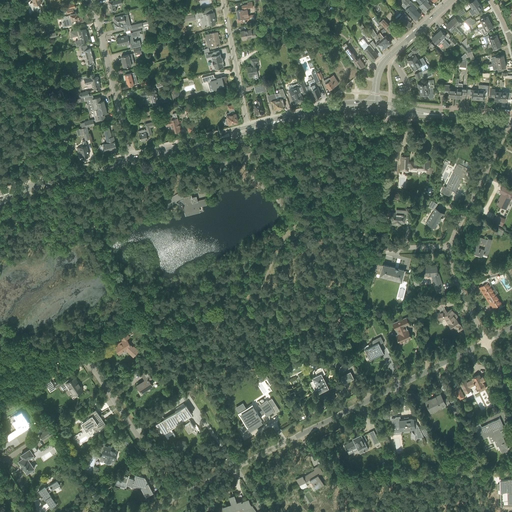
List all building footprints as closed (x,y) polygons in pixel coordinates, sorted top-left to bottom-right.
[(32,0),(33,2),(30,3),(32,10),(40,8),(38,4),(41,3),(41,2),(40,0),(32,0)] [(116,0),(114,1),(114,0),(108,2),(111,11),(116,10),(115,5),(122,3),(121,1),(125,0),(124,0),(116,0)] [(413,3),(410,0),(401,0),(408,7),(405,9),(415,19),(420,15),(415,9),(417,7),(413,3)] [(420,0),(416,0),(420,4),(419,6),(424,11),(428,7),(420,0)] [(477,0),(473,0),(472,0),(468,3),(471,6),(470,6),(471,8),(479,3),(477,1),(478,1),(477,0)] [(242,10),(241,10),(236,11),(238,19),(236,19),(237,22),(242,21),(242,22),(245,21),(245,22),(246,22),(246,21),(252,20),(255,20),(254,14),(248,16),(247,8),(253,7),(252,2),(247,3),(247,5),(241,6),(242,10)] [(480,5),(479,3),(471,8),(468,11),(472,16),(476,13),(480,10),(482,8),(483,8),(481,5),(480,5)] [(463,14),(466,12),(462,8),(456,12),(458,15),(460,17),(463,14)] [(214,12),(213,12),(212,10),(212,9),(195,13),(184,15),(185,21),(201,18),(202,26),(203,26),(205,26),(206,26),(208,25),(210,25),(213,25),(213,24),(215,24),(214,20),(215,20),(214,12)] [(411,19),(407,16),(402,11),(400,13),(395,17),(406,29),(411,24),(408,21),(411,19)] [(71,17),(68,17),(67,18),(68,22),(77,20),(77,22),(83,21),(81,13),(77,14),(77,13),(70,14),(71,17)] [(130,25),(127,14),(114,18),(115,22),(114,23),(115,29),(130,25)] [(452,19),(450,21),(462,33),(463,32),(457,25),(458,25),(460,27),(462,25),(461,23),(457,18),(456,19),(454,17),(454,16),(451,19),(452,19)] [(478,28),(490,22),(488,20),(489,19),(488,16),(487,17),(487,16),(484,18),(484,17),(479,20),(481,23),(480,24),(481,24),(477,26),(478,28)] [(395,38),(400,34),(398,31),(398,30),(395,27),(391,31),(387,26),(389,24),(383,18),(379,22),(379,23),(385,29),(389,33),(390,32),(395,38)] [(292,20),(283,25),(285,29),(286,30),(295,26),(292,20)] [(450,21),(448,22),(445,24),(446,25),(448,27),(447,27),(450,31),(451,30),(452,32),(455,30),(456,32),(457,32),(460,35),(462,33),(450,21)] [(480,31),(479,30),(480,30),(483,35),(487,33),(486,31),(490,29),(490,28),(492,27),(493,26),(491,23),(491,24),(490,22),(478,28),(474,30),(475,33),(480,31)] [(361,29),(366,37),(369,35),(364,27),(361,29)] [(85,29),(76,31),(76,30),(70,32),(72,37),(77,36),(78,40),(75,41),(76,46),(83,44),(83,41),(88,40),(85,29)] [(254,29),(245,31),(240,32),(242,39),(242,40),(246,40),(246,38),(256,36),(254,29)] [(437,32),(436,34),(442,41),(444,43),(447,47),(449,45),(446,41),(443,38),(446,35),(442,32),(440,30),(439,29),(437,32)] [(218,32),(209,34),(205,35),(208,47),(220,45),(218,32)] [(379,32),(376,34),(383,43),(386,46),(391,42),(385,35),(383,37),(379,32)] [(127,36),(116,38),(118,45),(122,44),(123,44),(126,43),(126,45),(129,44),(130,48),(140,46),(139,40),(133,42),(131,33),(127,34),(127,36)] [(172,40),(171,37),(167,38),(166,33),(163,34),(165,41),(172,40)] [(383,43),(376,34),(374,36),(378,41),(376,43),(381,50),(386,46),(383,43)] [(433,35),(431,37),(431,38),(433,40),(436,44),(438,46),(441,43),(442,45),(442,44),(446,48),(447,47),(444,43),(442,41),(436,34),(434,35),(434,36),(433,35)] [(482,37),(485,44),(482,45),(482,47),(498,40),(497,38),(498,38),(497,35),(496,35),(493,36),(489,37),(488,35),(482,37)] [(451,37),(448,39),(448,40),(453,45),(456,42),(451,37)] [(373,49),(376,46),(373,40),(368,45),(364,40),(359,44),(363,49),(367,54),(366,54),(371,60),(377,55),(373,49)] [(498,40),(482,47),(483,49),(487,47),(488,48),(492,46),(493,49),(498,48),(498,47),(501,46),(500,46),(501,45),(500,42),(499,43),(498,40)] [(409,63),(410,65),(419,59),(418,57),(416,58),(414,53),(418,49),(419,50),(422,47),(419,43),(412,50),(407,55),(408,55),(408,54),(410,58),(407,59),(407,60),(406,60),(408,63),(409,63)] [(90,49),(87,49),(86,45),(78,47),(81,56),(85,55),(87,64),(88,64),(90,69),(94,68),(93,65),(94,65),(90,49)] [(348,46),(345,48),(344,49),(352,61),(353,60),(354,61),(356,65),(357,65),(359,68),(365,64),(364,62),(366,60),(363,55),(357,59),(348,46)] [(143,47),(140,48),(133,49),(134,53),(135,52),(136,54),(137,54),(137,55),(140,54),(140,53),(141,53),(140,51),(144,50),(143,47)] [(220,67),(224,66),(223,62),(224,62),(222,58),(221,54),(220,54),(219,51),(220,51),(213,52),(213,53),(208,54),(209,57),(212,56),(213,60),(214,65),(215,68),(215,69),(219,68),(220,67)] [(467,56),(466,57),(467,59),(468,58),(469,61),(474,59),(471,52),(467,53),(467,54),(466,54),(467,56)] [(126,55),(121,56),(124,67),(134,64),(131,54),(128,55),(128,54),(126,55)] [(454,61),(448,55),(445,58),(451,64),(454,61)] [(495,56),(492,57),(492,60),(491,60),(492,64),(495,63),(504,61),(504,59),(504,55),(503,56),(503,55),(500,56),(500,55),(495,56)] [(258,62),(257,58),(251,60),(252,66),(247,67),(249,77),(253,77),(253,74),(257,73),(255,64),(258,64),(257,62),(258,62)] [(416,68),(417,69),(420,67),(422,70),(427,67),(421,58),(419,59),(410,65),(411,67),(412,70),(413,69),(413,70),(416,68)] [(457,65),(459,65),(459,67),(466,67),(466,65),(468,66),(468,70),(468,62),(466,59),(457,62),(457,69),(457,65)] [(493,70),(497,69),(498,72),(504,71),(503,67),(505,67),(506,66),(505,63),(504,63),(504,61),(495,63),(492,64),(488,64),(489,66),(492,66),(493,70)] [(135,72),(130,73),(125,75),(128,86),(133,84),(131,78),(136,76),(135,72)] [(94,74),(79,77),(79,81),(84,80),(85,84),(91,83),(92,87),(93,87),(94,90),(100,89),(99,85),(100,85),(98,77),(95,77),(94,74)] [(202,78),(203,83),(210,81),(213,90),(227,86),(225,77),(217,79),(216,78),(215,78),(214,78),(213,75),(202,78)] [(338,83),(336,79),(333,75),(324,81),(325,84),(329,90),(335,86),(334,86),(338,83)] [(314,78),(308,81),(310,86),(309,86),(310,90),(311,90),(314,97),(315,97),(315,98),(318,97),(318,96),(320,95),(316,85),(320,83),(318,78),(314,79),(314,78)] [(455,87),(454,97),(457,97),(457,98),(460,98),(460,94),(466,95),(466,89),(466,88),(462,88),(462,84),(458,83),(458,79),(456,78),(455,83),(455,87)] [(293,88),(288,90),(292,100),(294,99),(295,102),(296,101),(296,102),(300,101),(299,100),(301,100),(300,98),(302,97),(301,94),(302,94),(302,95),(307,93),(303,80),(298,82),(298,83),(292,85),(293,88)] [(418,87),(419,89),(432,87),(433,87),(433,84),(431,84),(430,81),(424,82),(423,82),(421,82),(421,83),(418,83),(418,84),(417,84),(417,87),(418,87)] [(444,85),(443,89),(443,93),(448,93),(448,97),(449,97),(448,98),(452,98),(452,97),(454,97),(455,87),(452,87),(452,88),(449,88),(449,86),(444,85)] [(419,89),(419,92),(418,92),(419,95),(423,95),(423,96),(428,95),(429,97),(430,98),(431,98),(432,97),(433,96),(433,95),(433,93),(432,87),(419,89)] [(149,90),(144,91),(139,92),(141,97),(151,95),(153,105),(159,104),(159,103),(166,101),(164,96),(157,98),(155,88),(149,89),(149,90)] [(178,99),(177,97),(178,95),(178,92),(175,90),(175,88),(170,89),(173,101),(178,99)] [(269,96),(268,96),(268,99),(269,102),(271,101),(273,110),(279,108),(285,107),(282,98),(285,97),(284,93),(282,88),(279,89),(280,93),(269,96)] [(466,89),(466,95),(471,95),(471,99),(475,100),(475,99),(477,99),(478,89),(475,88),(475,90),(471,89),(466,89)] [(489,89),(489,91),(489,96),(493,96),(493,97),(494,97),(494,100),(494,101),(498,101),(498,100),(500,101),(501,90),(489,89)] [(103,100),(101,101),(99,97),(90,99),(93,110),(98,109),(105,107),(103,100)] [(258,105),(254,106),(256,114),(257,114),(257,115),(260,114),(260,113),(263,112),(260,98),(256,99),(258,105)] [(193,115),(192,112),(190,105),(184,106),(187,117),(193,115)] [(105,107),(98,109),(93,110),(95,121),(97,120),(105,118),(104,114),(107,113),(106,110),(107,110),(106,108),(105,108),(105,107)] [(227,118),(225,119),(226,124),(229,124),(230,125),(232,124),(232,123),(237,122),(235,114),(234,109),(229,110),(229,113),(226,113),(227,118)] [(172,114),(173,117),(164,119),(166,126),(170,125),(172,133),(180,131),(176,113),(172,114)] [(145,124),(147,132),(139,134),(141,141),(148,139),(147,135),(151,134),(150,127),(155,126),(154,121),(145,124)] [(195,130),(193,124),(187,126),(188,132),(195,130)] [(108,126),(104,128),(103,128),(107,143),(103,144),(105,151),(112,149),(112,150),(114,150),(114,148),(116,148),(113,136),(111,137),(108,126)] [(86,127),(79,129),(77,129),(78,135),(88,133),(87,127),(86,127)] [(89,155),(85,140),(82,141),(83,146),(77,148),(79,157),(89,155)] [(401,166),(400,171),(404,171),(404,168),(408,168),(408,167),(410,167),(410,168),(417,168),(417,170),(421,170),(421,169),(427,169),(427,166),(429,166),(429,160),(421,160),(421,161),(417,160),(417,161),(411,161),(411,162),(408,162),(408,157),(407,157),(407,156),(406,155),(404,155),(403,156),(401,156),(401,161),(402,161),(401,166)] [(444,186),(442,191),(445,192),(447,188),(453,191),(454,191),(456,187),(458,188),(462,179),(461,179),(462,176),(463,177),(465,177),(469,169),(469,168),(458,163),(454,171),(454,172),(455,172),(454,174),(453,173),(446,187),(444,186)] [(399,173),(399,188),(406,188),(407,173),(399,173)] [(511,190),(508,189),(502,186),(500,191),(502,192),(497,203),(497,204),(506,209),(511,197),(511,190)] [(173,196),(164,201),(167,208),(177,202),(179,207),(182,205),(184,209),(184,211),(185,216),(195,213),(194,210),(199,209),(199,207),(201,206),(207,205),(206,202),(205,199),(198,201),(190,203),(189,199),(192,198),(191,195),(183,197),(180,192),(175,195),(174,193),(174,192),(172,187),(169,189),(171,194),(172,193),(174,196),(173,196)] [(436,208),(426,223),(435,228),(435,229),(445,214),(442,212),(436,208)] [(389,216),(389,222),(393,222),(393,224),(398,225),(398,222),(400,222),(400,223),(404,223),(404,217),(406,217),(406,211),(399,210),(399,213),(392,213),(392,216),(389,216)] [(505,220),(502,218),(497,215),(494,221),(502,225),(505,220)] [(494,232),(501,235),(504,231),(496,227),(494,232)] [(479,252),(487,255),(492,239),(488,238),(487,240),(482,238),(477,237),(472,252),(478,254),(479,252)] [(382,264),(381,269),(380,275),(401,280),(403,270),(398,268),(398,270),(394,269),(395,267),(382,264)] [(422,267),(422,272),(422,273),(422,272),(422,275),(431,274),(437,292),(444,290),(438,274),(438,273),(437,273),(437,266),(422,267)] [(482,285),(478,287),(489,303),(490,303),(493,308),(497,305),(500,303),(500,302),(497,298),(495,295),(495,294),(496,293),(489,282),(487,283),(487,282),(483,285),(482,285)] [(443,298),(438,300),(432,302),(434,308),(445,305),(443,298)] [(446,310),(443,312),(436,314),(438,319),(445,317),(453,328),(456,326),(459,330),(463,328),(456,319),(458,318),(451,309),(447,312),(446,310)] [(406,331),(404,326),(409,323),(406,317),(392,323),(395,329),(398,328),(400,333),(396,335),(399,343),(403,341),(404,342),(404,343),(405,343),(406,342),(407,342),(407,341),(407,340),(411,338),(408,330),(406,331)] [(119,335),(120,336),(123,341),(120,342),(121,344),(119,345),(119,343),(114,346),(119,353),(123,350),(123,349),(125,348),(129,351),(128,352),(133,356),(138,351),(133,347),(132,348),(129,345),(130,344),(129,344),(125,338),(128,336),(125,331),(119,335)] [(369,347),(364,349),(365,351),(367,355),(369,359),(371,358),(380,354),(383,352),(383,351),(379,344),(384,342),(381,336),(371,341),(372,344),(369,346),(369,347)] [(320,391),(327,387),(327,388),(328,387),(325,382),(325,381),(324,378),(323,379),(322,375),(325,373),(322,366),(317,369),(317,370),(315,371),(317,375),(313,377),(312,377),(314,380),(310,381),(315,390),(318,389),(320,391)] [(147,371),(145,371),(141,374),(145,379),(137,385),(142,392),(152,385),(148,379),(151,377),(147,371)] [(344,382),(343,382),(344,383),(347,381),(347,382),(350,380),(353,378),(353,377),(353,378),(350,373),(350,372),(341,377),(341,378),(341,377),(344,382)] [(479,391),(481,390),(486,388),(482,381),(484,379),(483,376),(480,377),(479,374),(472,378),(473,379),(466,382),(465,380),(460,382),(465,393),(470,390),(469,387),(475,384),(479,391)] [(50,380),(45,383),(50,391),(55,388),(55,387),(56,387),(60,385),(61,387),(66,383),(68,386),(67,386),(69,389),(70,389),(71,389),(75,395),(77,393),(78,394),(79,394),(78,393),(83,390),(80,386),(79,385),(79,386),(78,384),(74,378),(73,377),(72,377),(71,377),(70,378),(62,384),(58,378),(53,382),(52,383),(50,380)] [(296,377),(290,379),(292,385),(298,383),(296,377)] [(454,392),(458,400),(464,397),(460,389),(454,392)] [(443,400),(440,394),(425,402),(427,404),(426,404),(429,410),(435,407),(436,409),(445,404),(449,402),(447,398),(443,400)] [(242,404),(236,408),(241,416),(242,416),(247,423),(245,424),(249,430),(256,425),(257,427),(261,424),(259,420),(257,417),(264,413),(265,412),(267,415),(273,411),(272,408),(271,408),(267,401),(260,405),(261,406),(262,409),(258,412),(257,412),(256,412),(255,410),(252,405),(246,409),(245,408),(245,407),(244,407),(242,404)] [(160,413),(140,426),(144,432),(155,424),(155,425),(161,433),(162,434),(163,433),(167,440),(169,439),(165,432),(169,429),(170,429),(181,421),(187,429),(188,429),(188,428),(191,426),(193,429),(195,428),(187,417),(190,415),(191,415),(192,414),(186,404),(184,405),(184,406),(181,408),(175,412),(164,419),(160,413)] [(454,414),(460,411),(456,404),(451,407),(454,414)] [(92,427),(95,432),(106,425),(95,409),(79,419),(86,431),(92,427)] [(163,417),(170,413),(167,409),(160,413),(163,417)] [(17,428),(12,432),(15,437),(25,431),(24,430),(26,429),(27,428),(28,429),(31,427),(32,428),(32,429),(36,435),(43,430),(36,421),(30,425),(23,414),(24,414),(23,413),(21,411),(15,415),(19,420),(14,423),(17,428)] [(399,417),(391,418),(392,423),(392,427),(400,426),(400,429),(400,430),(400,429),(414,428),(416,438),(424,437),(417,424),(416,424),(415,420),(413,420),(413,418),(399,420),(399,417)] [(488,423),(490,427),(484,430),(482,426),(475,429),(479,438),(480,439),(491,434),(492,437),(493,437),(494,437),(496,441),(494,442),(497,446),(498,446),(501,452),(502,451),(503,452),(507,450),(506,449),(508,449),(507,446),(507,445),(507,444),(506,444),(503,437),(505,436),(503,431),(502,431),(499,432),(498,430),(499,430),(499,429),(504,427),(502,423),(500,418),(488,423)] [(428,443),(431,441),(424,427),(420,429),(428,443)] [(53,433),(50,428),(39,435),(42,440),(53,433)] [(354,440),(344,445),(345,445),(347,450),(351,448),(352,448),(356,445),(358,449),(360,453),(364,451),(365,451),(368,449),(364,441),(367,440),(364,435),(362,436),(361,434),(353,438),(354,440)] [(34,468),(28,459),(33,455),(33,453),(37,450),(35,446),(30,449),(29,449),(21,454),(21,455),(21,456),(20,457),(20,458),(21,459),(18,461),(21,465),(23,469),(24,469),(27,473),(28,472),(29,473),(33,470),(32,469),(34,468)] [(114,460),(118,450),(109,447),(105,446),(101,457),(105,458),(104,461),(113,464),(114,460)] [(302,475),(296,479),(299,483),(300,485),(305,482),(307,484),(311,481),(315,489),(324,485),(318,474),(323,472),(319,465),(313,469),(315,470),(303,477),(302,475)] [(135,475),(134,479),(129,477),(127,484),(131,486),(132,487),(133,485),(140,487),(143,492),(146,496),(153,492),(145,477),(135,475)] [(500,479),(499,479),(499,491),(500,490),(502,490),(502,491),(502,501),(507,501),(511,501),(511,503),(511,502),(511,478),(508,479),(500,479)] [(45,486),(38,491),(41,496),(43,499),(44,500),(45,499),(47,503),(48,503),(50,507),(51,508),(56,504),(48,492),(56,488),(60,485),(57,480),(53,483),(49,485),(45,488),(45,486)] [(255,511),(249,502),(248,499),(242,501),(242,500),(236,502),(234,495),(229,496),(231,504),(223,507),(224,511),(233,509),(234,511),(238,509),(239,511),(255,511)]
